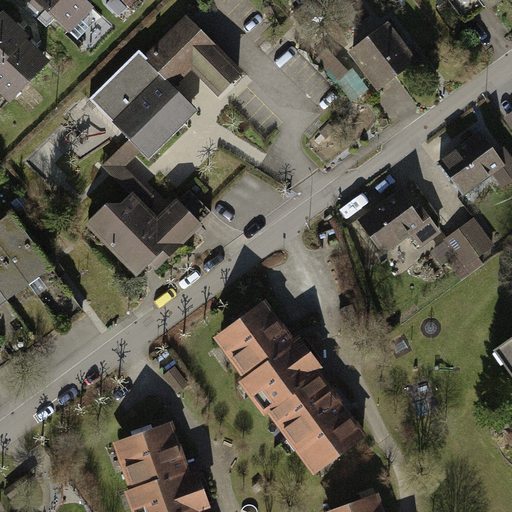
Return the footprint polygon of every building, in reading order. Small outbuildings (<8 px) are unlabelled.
[(87,0),(31,0),(68,37),(96,9),(87,0)] [(505,0),(486,0),(493,9),(505,0)] [(0,14),(0,61),(26,36),(3,12),(0,14)] [(214,99),(238,73),(191,23),(183,15),(140,56),(134,49),(84,96),(121,139),(144,160),(195,113),(169,88),(188,70),(214,99)] [(388,24),(351,52),(378,89),(416,61),(388,24)] [(0,61),(0,95),(7,102),(50,59),(26,36),(0,61)] [(511,139),(505,130),(463,160),(487,193),(511,174),(511,139)] [(426,183),(380,217),(402,246),(448,211),(426,183)] [(203,221),(213,214),(196,188),(185,196),(203,221)] [(150,272),(199,228),(173,201),(154,217),(127,195),(115,204),(100,207),(80,226),(132,277),(145,267),(150,272)] [(494,213),(468,230),(481,250),(507,233),(494,213)] [(0,302),(51,271),(15,214),(0,222),(0,302)] [(217,347),(250,388),(299,350),(266,309),(217,347)] [(511,336),(487,353),(511,389),(511,336)] [(250,388),(283,430),(331,391),(299,350),(250,388)] [(283,430),(316,471),(364,432),(331,391),(283,430)] [(108,446),(129,511),(195,490),(175,425),(108,446)] [(129,511),(128,511),(202,511),(195,490),(129,511)] [(356,511),(385,511),(382,503),(356,511)]
